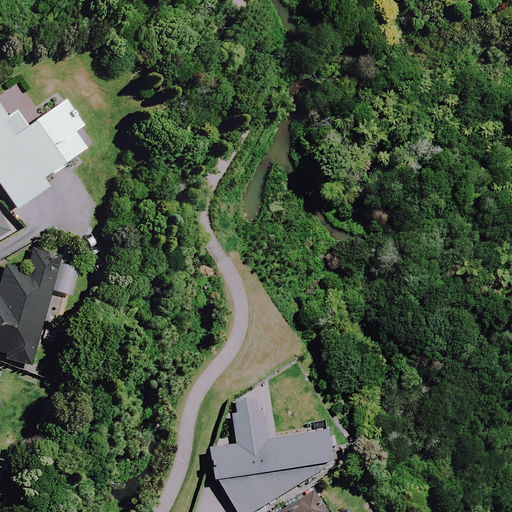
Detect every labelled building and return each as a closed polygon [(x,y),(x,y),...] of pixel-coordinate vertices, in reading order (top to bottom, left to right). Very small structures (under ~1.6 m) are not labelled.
[(82,127),(64,101),(27,127),(15,111),(5,118),(0,110),(0,188),(16,210),(47,188),(42,181),(85,151),(73,134),(82,127)] [(0,242),(8,238),(0,223),(0,242)] [(60,261),(35,253),(29,258),(25,271),(4,265),(0,279),(0,354),(6,356),(5,359),(28,366),(60,261)] [(238,422),(231,423),(234,439),(218,442),(209,455),(215,481),(233,511),(256,511),(333,467),(324,432),(267,443),(262,415),(256,417),(253,401),(235,404),(238,422)] [(322,511),(312,494),(281,511),(322,511)]
